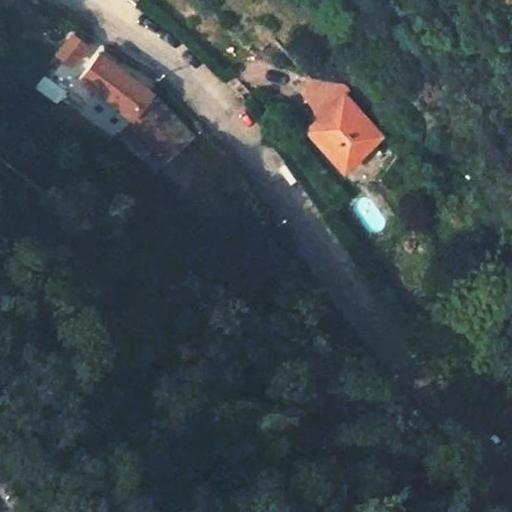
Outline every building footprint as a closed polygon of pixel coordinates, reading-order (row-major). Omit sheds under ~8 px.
[(70,64),(85,45),(71,35),(57,54),(70,64)] [(102,96),(131,118),(151,93),(98,54),(79,79),(102,96)] [(45,78),(36,90),(58,105),(66,93),(45,78)] [(322,123),(311,131),(343,174),(381,146),(349,104),(346,100),(313,93),(305,99),(322,123)] [(86,117),(115,138),(131,118),(102,96),(86,117)] [(191,137),(154,96),(141,112),(130,125),(165,162),(191,137)]
